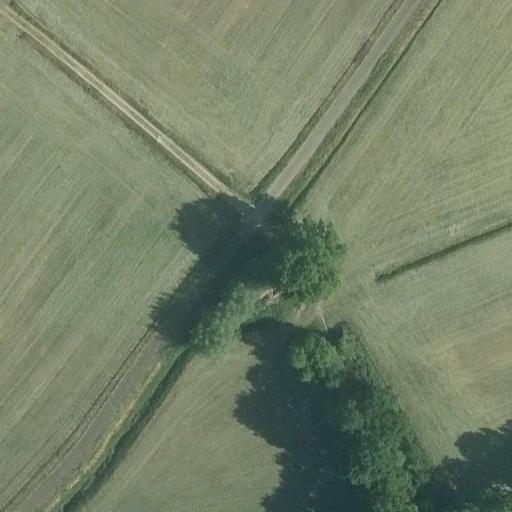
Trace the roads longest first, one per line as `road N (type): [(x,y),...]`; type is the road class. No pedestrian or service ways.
road 1 (track): [(255,221),(0,10)]
road 2 (unclassified): [(255,221),(420,0)]
